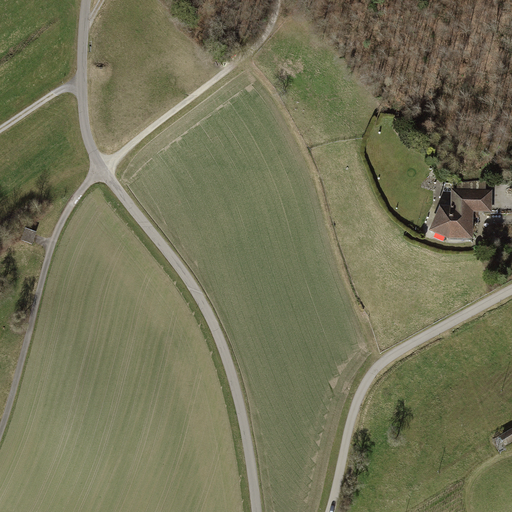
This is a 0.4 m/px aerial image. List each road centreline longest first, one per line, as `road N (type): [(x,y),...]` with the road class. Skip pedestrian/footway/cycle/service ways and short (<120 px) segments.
road 1 (unclassified): [(259,511),(224,344),(86,132),(88,0)]
road 2 (unclassified): [(511,294),(383,361),(358,402),(332,511)]
road 3 (track): [(0,439),(67,215),(104,169)]
road 4 (track): [(279,0),(265,35),(104,169)]
